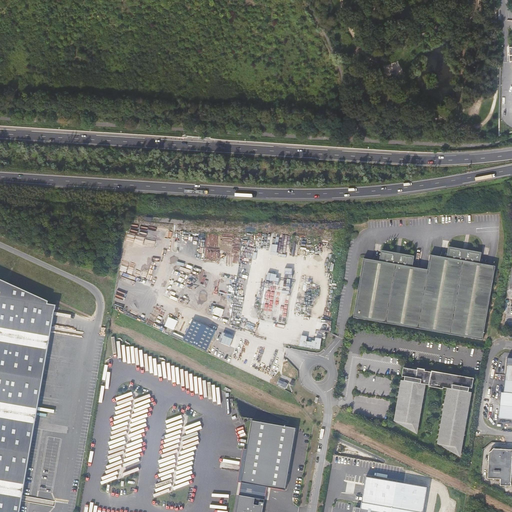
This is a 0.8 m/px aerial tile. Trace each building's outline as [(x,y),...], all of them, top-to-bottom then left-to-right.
[(363,261),(353,318),(482,340),(495,268),(478,266),(480,256),(448,250),(447,260),(430,257),(428,272),(411,269),(413,259),(381,254),(379,264),(363,261)] [(0,511),(19,511),(22,501),(23,495),(35,427),(36,421),(51,332),(52,327),(56,305),(48,304),(48,301),(0,279),(0,511)] [(321,349),(325,318),(318,317),(315,340),(307,339),(307,335),(301,334),(299,346),(321,349)] [(189,325),(183,339),(207,350),(213,335),(189,325)] [(230,345),(234,335),(225,331),(221,341),(230,345)] [(403,381),(396,421),(405,423),(404,427),(406,428),(416,430),(424,384),(429,385),(429,387),(443,389),(443,388),(449,389),(439,444),(448,445),(448,450),(450,451),(459,452),(470,392),(468,392),(469,388),(472,388),(474,378),(428,371),(428,372),(422,371),(422,369),(415,368),(414,370),(406,368),(403,368),(402,376),(405,377),(404,381),(403,381)] [(396,421),(403,381),(401,380),(394,421),(404,427),(405,423),(396,421)] [(426,385),(424,384),(416,430),(406,428),(417,433),(426,385)] [(438,443),(448,450),(448,445),(439,444),(449,389),(447,388),(438,443)] [(461,456),(472,388),(469,388),(468,392),(470,392),(459,452),(450,451),(461,456)] [(511,393),(504,392),(501,392),(498,418),(511,419),(511,393)] [(268,487),(285,489),(295,428),(252,420),(245,461),(242,483),(268,487)] [(511,486),(511,466),(511,449),(493,449),(489,453),(488,478),(501,478),(500,485),(511,486)] [(360,509),(355,508),(354,511),(423,511),(427,488),(367,477),(361,504),(360,509)] [(263,511),(268,487),(242,483),(237,507),(263,511)]
